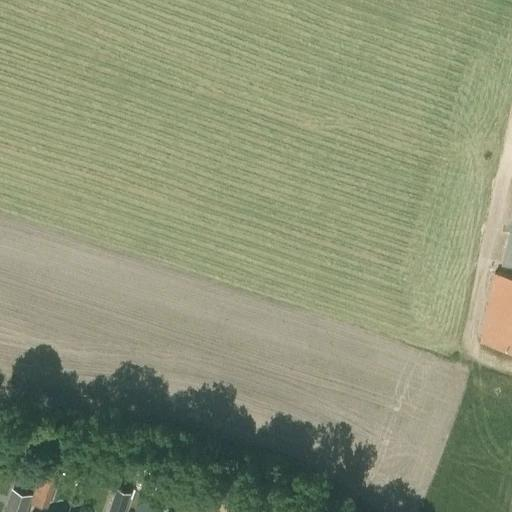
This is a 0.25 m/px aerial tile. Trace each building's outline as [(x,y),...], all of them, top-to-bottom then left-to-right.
[(511,213),(502,263),(511,265),(511,213)] [(511,346),(511,275),(494,271),(480,339),(511,346)] [(55,488),(38,482),(31,503),(48,509),(55,488)] [(13,489),(5,511),(24,511),(31,494),(13,489)] [(124,511),(127,505),(113,500),(108,511),(124,511)]
